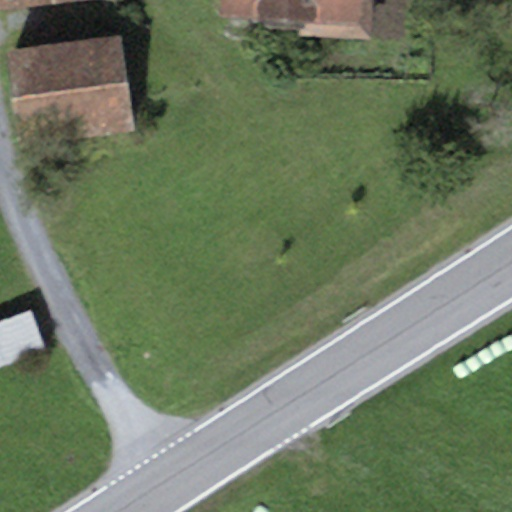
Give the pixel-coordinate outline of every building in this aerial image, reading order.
[(110,0),(0,0),(0,16),(111,2),(110,0)] [(287,17),(288,0),(220,0),(220,12),(287,17)] [(288,0),(287,17),(302,17),(301,35),(369,38),(370,0),(288,0)] [(119,38),(7,51),(18,147),(130,134),(119,38)] [(29,316),(0,327),(0,367),(43,351),(29,316)]
